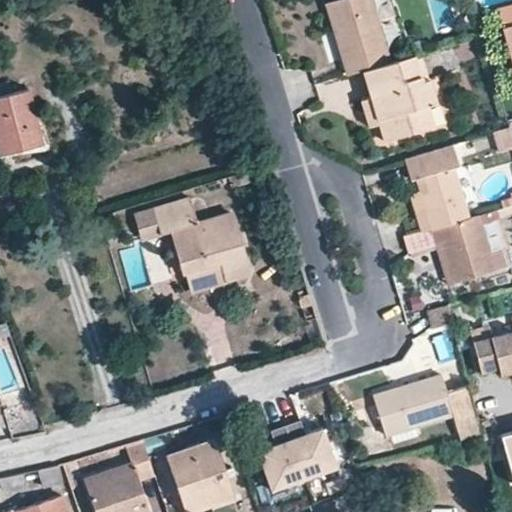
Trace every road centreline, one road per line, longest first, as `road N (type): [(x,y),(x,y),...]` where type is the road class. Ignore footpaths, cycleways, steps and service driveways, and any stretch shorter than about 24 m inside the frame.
road 1 (residential): [(337,358),(0,459)]
road 2 (residential): [(294,174),(339,179),(350,188),(391,325),(384,343),(337,358)]
road 3 (residential): [(294,174),(344,344),(337,358)]
road 4 (residential): [(242,0),(294,174)]
